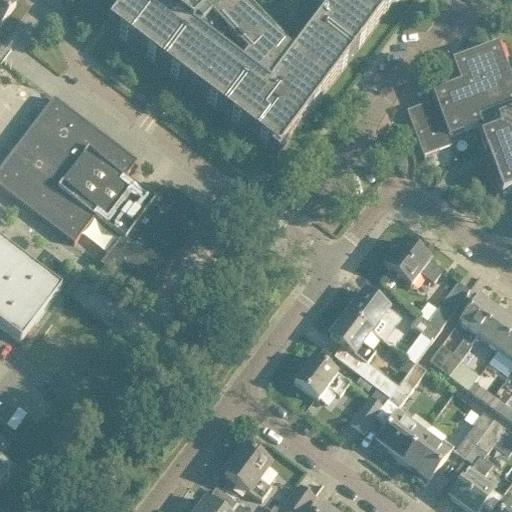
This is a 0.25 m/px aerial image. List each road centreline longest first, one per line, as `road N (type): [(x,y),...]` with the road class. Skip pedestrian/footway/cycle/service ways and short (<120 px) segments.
road 1 (residential): [(47,0),(79,73),(332,265)]
road 2 (residential): [(391,511),(233,396)]
road 3 (residential): [(233,396),(332,265)]
road 4 (residential): [(145,511),(233,396)]
road 5 (residential): [(511,272),(420,204),(393,196)]
